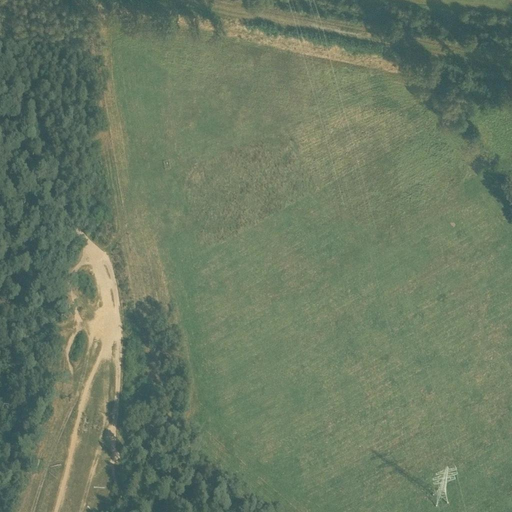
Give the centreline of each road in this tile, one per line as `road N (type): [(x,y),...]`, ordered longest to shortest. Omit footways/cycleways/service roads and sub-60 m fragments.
road 1 (track): [(106,316),(97,265),(25,103)]
road 2 (track): [(53,511),(106,316)]
